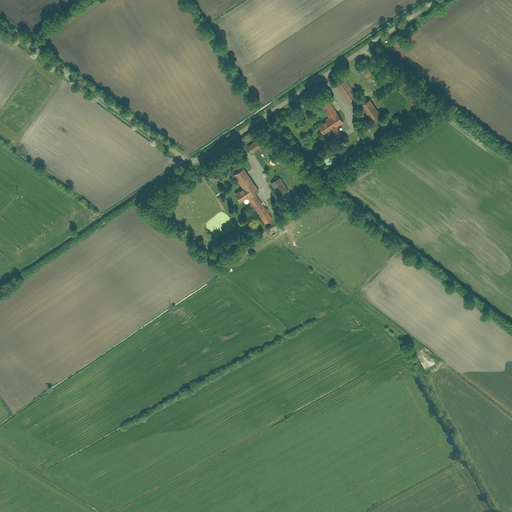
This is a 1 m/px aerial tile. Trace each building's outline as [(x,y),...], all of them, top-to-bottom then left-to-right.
[(343,78),(335,84),(349,104),(357,98),(343,78)] [(369,98),(359,104),(370,119),(379,113),(369,98)] [(317,126),(322,134),(329,130),(335,140),(342,136),(336,126),(341,122),(327,100),(319,105),(328,119),(317,126)] [(246,147),(249,153),(259,147),(255,141),(246,147)] [(272,154),(266,144),(260,147),(265,157),(272,154)] [(238,201),(246,196),(247,197),(257,190),(242,168),(232,174),(241,188),(233,193),(238,201)] [(289,193),(280,180),(272,185),(280,198),(289,193)] [(257,190),(247,197),(264,223),(274,216),(257,190)]
